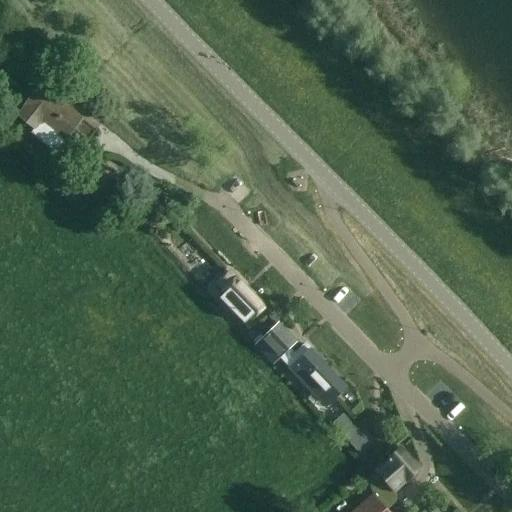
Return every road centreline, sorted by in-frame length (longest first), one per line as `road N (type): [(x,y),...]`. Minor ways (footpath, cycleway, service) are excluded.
road 1 (unclassified): [(511,370),(330,183)]
road 2 (unclassified): [(330,183),(150,0)]
road 3 (unclassified): [(213,194),(390,375)]
road 4 (unclassified): [(330,183),(334,219),(419,345)]
road 5 (unclassified): [(390,375),(499,490)]
